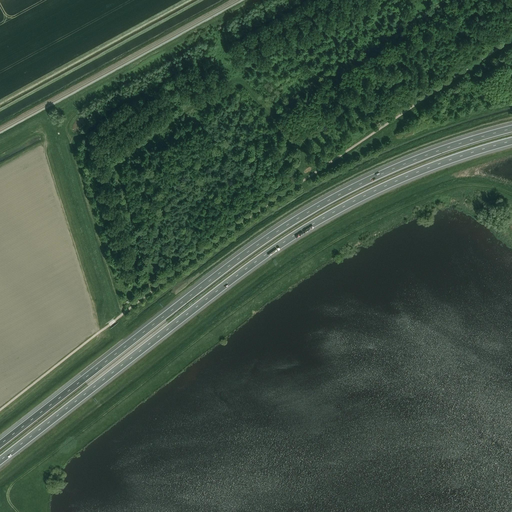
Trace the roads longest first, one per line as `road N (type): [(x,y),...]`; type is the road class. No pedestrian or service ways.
road 1 (motorway): [(0,460),(282,243),(422,169),(511,140)]
road 2 (motorway): [(511,128),(416,158),(319,205),(228,265),(0,444)]
